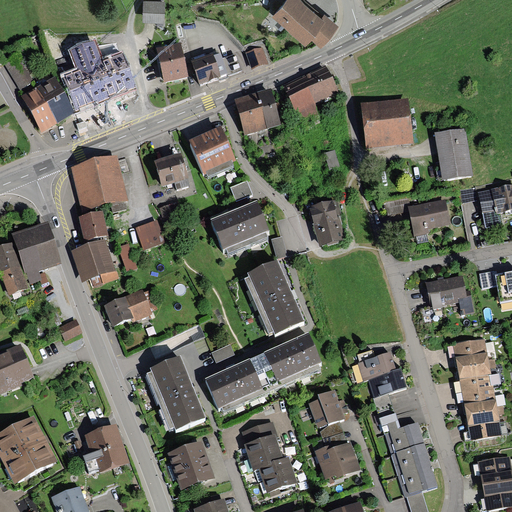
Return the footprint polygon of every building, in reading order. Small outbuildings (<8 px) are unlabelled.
[(164,0),(143,0),(143,19),(164,19),(164,0)] [(323,14),(305,0),(283,0),(272,13),(305,41),(310,35),(321,44),(338,23),(325,11),(323,14)] [(76,69),(61,75),(77,114),(138,90),(124,52),(104,60),(96,40),(69,50),(76,69)] [(181,46),(157,51),(160,67),(164,85),(188,79),(184,61),(181,46)] [(263,48),(247,53),(252,71),(269,65),(263,48)] [(213,57),(192,64),(196,74),(200,87),(219,81),(220,82),(229,79),(228,77),(242,72),(236,56),(223,61),(221,56),(214,58),(213,57)] [(18,57),(4,65),(20,91),(34,83),(18,57)] [(311,76),(283,90),(295,113),(298,112),(300,115),(301,114),(306,125),(320,119),(316,109),(316,105),(339,94),(333,81),(327,68),(311,76)] [(55,80),(22,99),(41,134),(54,127),(75,114),(65,97),(55,80)] [(270,91),(235,102),(246,137),(262,132),(280,127),(276,110),(270,91)] [(408,100),(361,105),(366,150),(413,146),(408,100)] [(443,182),(474,177),(466,129),(434,135),(443,182)] [(222,130),(190,143),(205,178),(207,177),(208,179),(234,169),(233,166),(237,164),(222,130)] [(325,154),(330,171),(341,168),(336,151),(325,154)] [(190,187),(181,156),(156,164),(163,188),(175,185),(176,191),(190,187)] [(83,213),(128,202),(117,158),(82,167),(72,169),(83,213)] [(231,189),(236,203),(253,196),(247,182),(231,189)] [(476,186),(460,190),(463,203),(480,200),(479,197),(478,198),(476,186)] [(511,212),(511,186),(479,194),(479,197),(480,200),(487,229),(504,225),(501,215),(511,212)] [(406,200),(385,204),(387,217),(408,214),(406,200)] [(415,236),(452,228),(445,200),(408,208),(415,236)] [(334,203),(310,210),(317,233),(321,248),(345,241),(334,203)] [(177,204),(160,209),(165,226),(181,221),(177,204)] [(462,225),(457,204),(449,206),(454,227),(462,225)] [(270,234),(258,205),(234,214),(212,223),(224,253),(227,251),(229,257),(269,241),(266,236),(270,234)] [(104,215),(79,220),(83,243),(108,238),(104,215)] [(136,229),(145,251),(165,243),(156,221),(136,229)] [(48,226),(13,237),(29,287),(43,282),(40,273),(61,267),(48,226)] [(288,256),(283,238),(273,241),(277,259),(288,256)] [(107,241),(72,253),(82,284),(92,281),(95,288),(120,279),(107,241)] [(129,245),(118,249),(127,273),(138,269),(129,245)] [(12,246),(0,249),(0,271),(9,298),(29,291),(12,246)] [(277,264),(248,277),(250,281),(245,283),(269,337),(275,334),(276,337),(304,325),(290,294),(277,264)] [(483,289),(498,287),(496,276),(495,272),(480,275),(483,289)] [(511,272),(496,276),(498,287),(501,305),(511,302),(511,272)] [(442,281),(426,284),(431,310),(433,309),(434,313),(445,311),(444,307),(459,304),(462,316),(475,313),(471,297),(467,298),(462,277),(442,281)] [(143,290),(123,298),(124,300),(104,308),(113,329),(132,320),(134,323),(153,315),(152,312),(157,310),(149,291),(144,293),(143,290)] [(57,310),(51,312),(56,326),(62,324),(57,310)] [(77,321),(59,328),(65,341),(82,334),(77,321)] [(205,381),(219,411),(223,410),(225,415),(321,371),(319,367),(322,366),(308,334),(205,381)] [(471,442),(503,435),(485,339),(452,345),(455,359),(461,384),(464,404),(469,431),(471,442)] [(210,354),(215,364),(233,356),(229,346),(210,354)] [(0,396),(23,388),(22,385),(35,380),(21,347),(0,355),(0,396)] [(391,354),(358,365),(364,384),(368,382),(378,412),(392,408),(388,394),(406,388),(402,377),(400,371),(396,372),(394,365),(391,354)] [(176,433),(206,421),(181,359),(150,372),(152,376),(148,377),(170,432),(175,430),(176,433)] [(319,430),(329,427),(340,423),(346,421),(343,415),(349,413),(345,400),(339,402),(335,392),(318,398),(320,401),(310,405),(319,430)] [(428,511),(423,493),(437,489),(431,469),(423,445),(416,424),(400,430),(396,415),(380,421),(405,499),(407,498),(411,511),(428,511)] [(34,419),(0,436),(0,459),(14,486),(57,463),(45,441),(34,419)] [(343,434),(340,423),(329,427),(321,433),(324,441),(343,434)] [(267,495),(297,485),(295,476),(292,468),(289,459),(283,461),(281,454),(275,437),(277,436),(272,424),(242,434),(246,446),(243,447),(253,474),(259,472),(267,495)] [(117,425),(84,436),(90,454),(83,457),(89,474),(98,471),(99,474),(130,464),(117,425)] [(361,471),(350,444),(347,445),(343,434),(324,441),(326,449),(314,453),(326,484),(361,471)] [(80,441),(74,443),(78,454),(84,452),(80,441)] [(196,446),(167,456),(181,492),(216,480),(203,444),(196,446)] [(485,500),(483,501),(481,503),(482,511),(486,511),(487,511),(493,511),(511,508),(511,468),(510,458),(478,464),(479,465),(473,466),(475,475),(478,477),(481,477),(485,500)] [(89,511),(81,488),(52,497),(57,511),(89,511)] [(225,501),(195,511),(194,511),(228,511),(228,510),(225,501)] [(364,511),(361,503),(333,511),(364,511)]
